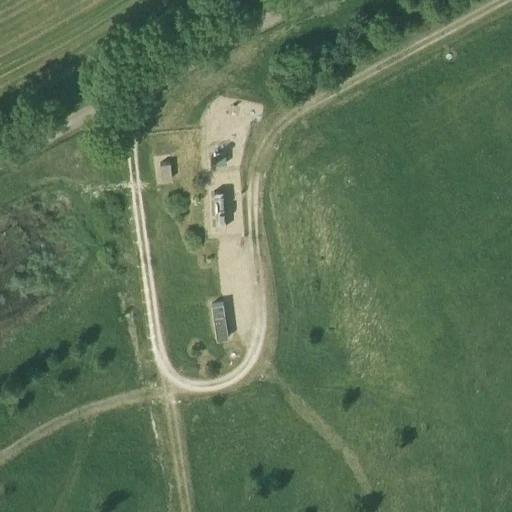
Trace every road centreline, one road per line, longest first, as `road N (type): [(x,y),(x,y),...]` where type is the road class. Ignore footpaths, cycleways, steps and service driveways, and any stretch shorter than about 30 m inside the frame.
road 1 (track): [(0,463),(49,432),(164,392),(215,388),(247,370),(256,342),(251,187),(263,146),(306,103),(499,0)]
road 2 (track): [(138,77),(130,133),(179,511)]
road 3 (unclassified): [(0,156),(287,0)]
